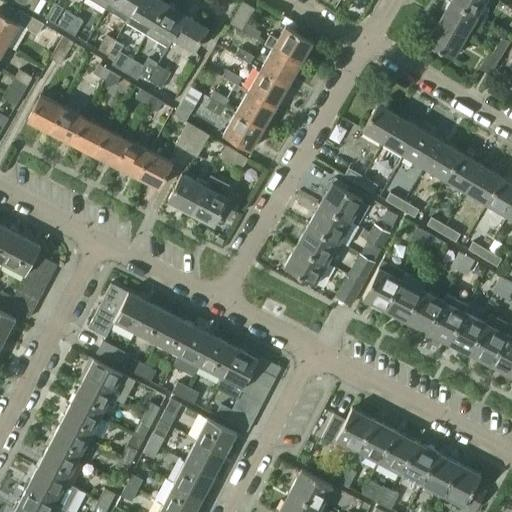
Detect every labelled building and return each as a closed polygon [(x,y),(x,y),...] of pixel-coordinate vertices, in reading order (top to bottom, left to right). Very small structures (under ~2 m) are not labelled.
[(46,0),(45,0),(26,0),(24,5),(38,13),(46,0)] [(110,0),(111,1),(131,13),(138,0),(110,0)] [(146,34),(165,2),(161,0),(138,0),(131,13),(126,21),(146,34)] [(477,15),(451,0),(449,0),(438,20),(465,35),(477,15)] [(485,0),(451,0),(477,15),(485,0)] [(243,1),(230,23),(256,38),(261,31),(246,23),(254,8),(243,1)] [(165,2),(146,34),(167,46),(172,38),(172,37),(185,14),(165,2)] [(18,9),(12,20),(0,12),(0,40),(7,44),(19,24),(37,34),(43,23),(18,9)] [(50,10),(46,18),(54,23),(59,15),(50,10)] [(66,10),(57,25),(64,29),(66,30),(74,15),(73,14),(66,10)] [(172,37),(172,38),(193,50),(207,27),(185,14),(172,37)] [(74,15),(66,30),(74,35),(83,20),(74,15)] [(465,35),(438,20),(426,41),(452,57),(465,35)] [(265,43),(272,48),(299,63),(312,41),(285,25),(277,38),(270,34),(265,43)] [(106,34),(98,49),(106,54),(115,39),(106,34)] [(61,63),(73,41),(63,35),(50,57),(61,63)] [(493,51),(501,56),(509,42),(501,37),(493,51)] [(115,39),(106,54),(115,59),(124,44),(115,39)] [(239,47),(235,54),(250,63),(254,55),(239,47)] [(299,63),(272,48),(260,69),(287,84),(299,63)] [(511,48),(502,66),(511,71),(511,48)] [(501,56),(493,51),(493,52),(489,50),(478,68),(490,75),(501,56)] [(148,78),(156,63),(148,59),(139,73),(148,78)] [(105,80),(111,70),(98,63),(93,72),(105,80)] [(156,63),(148,78),(161,86),(170,72),(156,63)] [(15,77),(28,84),(32,77),(19,69),(15,77)] [(237,84),(241,77),(226,69),(222,76),(237,84)] [(248,90),(275,106),(287,84),(260,69),(248,90)] [(111,70),(105,80),(115,85),(120,76),(111,70)] [(28,84),(15,77),(10,85),(23,92),(28,84)] [(141,88),(135,97),(147,104),(152,95),(141,88)] [(225,106),(229,99),(214,90),(210,97),(225,106)] [(235,112),(263,127),(275,106),(248,90),(235,112)] [(51,132),(64,106),(40,94),(27,119),(51,132)] [(152,95),(147,104),(148,105),(157,110),(162,102),(162,101),(153,95),(152,95)] [(184,99),(175,113),(186,119),(194,105),(184,99)] [(383,141),(399,115),(377,102),(362,129),(383,141)] [(72,143),(86,117),(64,106),(51,132),(72,143)] [(0,122),(4,125),(8,117),(0,112),(0,122)] [(223,134),(250,149),(263,127),(235,112),(223,134)] [(404,153),(419,127),(399,115),(383,141),(404,153)] [(86,117),(72,143),(95,154),(108,128),(86,117)] [(187,122),(175,144),(185,150),(198,128),(187,122)] [(424,166),(440,139),(419,127),(404,153),(424,166)] [(116,165),(130,140),(108,128),(95,154),(116,165)] [(198,128),(185,150),(188,151),(197,157),(209,135),(201,130),(198,128)] [(445,178),(461,152),(440,139),(424,166),(445,178)] [(130,140),(116,165),(138,176),(151,151),(130,140)] [(241,170),(248,158),(226,145),(219,157),(241,170)] [(151,151),(138,176),(159,187),(172,161),(151,151)] [(466,190),(481,164),(461,152),(445,178),(466,190)] [(486,202),(502,176),(481,164),(466,190),(486,202)] [(358,183),(363,176),(349,167),(344,175),(358,183)] [(191,212),(205,185),(181,173),(167,200),(191,212)] [(205,185),(191,212),(214,224),(219,214),(228,219),(240,196),(238,195),(230,191),(233,185),(211,174),(205,185)] [(363,176),(358,183),(373,192),(377,184),(363,176)] [(507,215),(511,205),(511,182),(502,176),(486,202),(507,215)] [(319,204),(350,220),(363,198),(332,181),(319,204)] [(400,208),(404,200),(390,192),(385,199),(400,208)] [(404,200),(400,208),(414,216),(419,209),(404,200)] [(350,220),(319,204),(308,224),(338,241),(350,220)] [(441,232),(445,224),(431,216),(427,224),(441,232)] [(0,261),(1,262),(17,233),(0,223),(0,261)] [(338,241),(308,224),(296,245),(326,262),(338,241)] [(370,232),(385,240),(389,232),(375,224),(370,232)] [(445,224),(441,232),(455,241),(460,233),(445,224)] [(417,226),(409,241),(417,245),(425,230),(417,226)] [(425,230),(417,245),(418,246),(425,249),(433,234),(426,231),(425,230)] [(385,240),(370,232),(366,239),(381,247),(385,240)] [(29,263),(35,252),(36,253),(36,252),(40,245),(17,233),(1,262),(24,274),(29,263)] [(482,256),(487,249),(473,241),(468,248),(482,256)] [(326,262),(296,245),(284,266),(314,283),(326,262)] [(487,249),(482,256),(497,265),(501,258),(487,249)] [(459,270),(467,255),(458,251),(451,266),(459,270)] [(35,252),(29,263),(51,275),(57,264),(36,252),(36,253),(35,252)] [(360,253),(355,262),(369,271),(375,261),(374,261),(360,253)] [(467,255),(459,270),(466,274),(474,259),(467,255)] [(382,259),(362,297),(385,309),(401,278),(405,271),(382,259)] [(25,275),(46,286),(51,275),(29,263),(24,274),(25,274),(25,275)] [(348,274),(363,282),(367,275),(353,267),(348,274)] [(363,282),(348,274),(336,296),(350,304),(363,282)] [(46,286),(25,275),(19,285),(40,296),(46,286)] [(500,295),(508,280),(500,276),(492,291),(500,295)] [(406,320),(422,289),(401,278),(385,309),(406,320)] [(511,281),(508,280),(500,295),(507,299),(511,289),(511,281)] [(111,282),(88,327),(107,336),(115,321),(122,325),(134,331),(149,301),(128,290),(128,291),(111,282)] [(40,296),(19,285),(13,296),(34,308),(40,296)] [(427,331),(443,300),(422,289),(406,320),(427,331)] [(3,291),(0,297),(0,301),(8,306),(8,307),(29,318),(34,308),(13,296),(3,291)] [(443,300),(427,331),(449,342),(465,311),(468,304),(447,293),(443,300)] [(149,301),(134,331),(155,342),(171,312),(149,301)] [(14,317),(0,309),(0,336),(3,338),(14,317)] [(470,353),(486,322),(465,311),(449,342),(470,353)] [(171,312),(155,342),(177,354),(192,324),(171,312)] [(486,322),(470,353),(491,364),(507,333),(511,324),(491,313),(490,315),(486,322)] [(192,324),(177,354),(198,365),(213,335),(192,324)] [(511,374),(511,335),(507,333),(491,364),(511,374)] [(213,335),(198,365),(220,376),(235,346),(213,335)] [(103,340),(96,353),(118,364),(125,351),(103,340)] [(220,376),(215,386),(237,398),(243,387),(248,377),(254,366),(258,358),(235,346),(220,376)] [(86,371),(82,379),(111,395),(124,402),(135,379),(91,356),(83,370),(86,371)] [(135,358),(129,370),(138,375),(139,375),(145,364),(144,363),(135,358)] [(145,364),(139,375),(150,381),(156,369),(145,364)] [(254,366),(248,377),(268,387),(269,388),(275,377),(274,376),(254,366)] [(248,377),(243,387),(263,398),(264,399),(269,388),(268,387),(248,377)] [(82,379),(71,400),(100,415),(111,395),(82,379)] [(177,381),(172,392),(181,397),(187,386),(177,381)] [(187,386),(181,397),(194,403),(200,392),(187,386)] [(243,387),(237,398),(257,409),(258,409),(264,399),(263,398),(243,387)] [(176,415),(182,403),(171,397),(165,409),(176,415)] [(237,398),(232,409),(253,420),(258,409),(257,409),(237,398)] [(71,400),(60,422),(89,437),(100,415),(71,400)] [(149,401),(143,412),(154,417),(160,406),(149,401)] [(221,403),(215,414),(246,430),(247,431),(253,420),(232,409),(221,403)] [(333,413),(320,438),(332,444),(335,438),(356,449),(357,449),(374,418),(373,418),(352,407),(345,419),(333,413)] [(143,412),(138,422),(149,427),(154,417),(143,412)] [(206,417),(195,438),(224,454),(236,432),(206,417)] [(374,418),(357,449),(378,460),(394,429),(374,418)] [(60,422),(48,444),(78,459),(89,437),(60,422)] [(136,429),(134,433),(142,437),(145,432),(138,428),(136,429)] [(399,471),(415,440),(394,429),(378,460),(399,471)] [(153,431),(148,442),(159,447),(164,437),(153,431)] [(195,438),(184,460),(213,475),(224,454),(195,438)] [(420,482),(437,451),(415,440),(399,471),(420,482)] [(148,442),(143,452),(154,457),(159,447),(148,442)] [(48,444),(37,465),(67,480),(78,459),(48,444)] [(137,449),(127,444),(121,455),(132,460),(137,449)] [(442,493),(458,462),(437,451),(420,482),(442,493)] [(116,465),(126,471),(132,460),(121,455),(116,465)] [(184,460),(173,481),(202,497),(213,475),(184,460)] [(340,462),(332,478),(340,483),(348,467),(348,466),(340,462)] [(458,462),(442,493),(464,505),(466,502),(477,507),(485,492),(474,486),(481,474),(458,462)] [(26,486),(26,487),(55,502),(67,509),(78,487),(66,481),(67,480),(37,465),(26,486)] [(348,467),(340,483),(348,487),(349,486),(357,471),(348,467)] [(332,485),(301,469),(290,491),(321,507),(332,485)] [(132,473),(126,484),(137,490),(143,479),(132,473)] [(173,481),(162,503),(179,511),(194,511),(202,497),(173,481)] [(121,495),(132,500),(137,490),(126,484),(126,485),(121,495)] [(382,486),(375,500),(381,504),(383,504),(391,489),(383,485),(382,486)] [(26,487),(15,507),(23,511),(50,511),(55,502),(26,487)] [(105,487),(99,498),(110,504),(115,493),(105,487)] [(391,489),(383,504),(391,509),(399,493),(391,489)] [(279,511),(318,511),(321,507),(290,491),(279,511)] [(99,498),(93,509),(99,511),(105,511),(110,504),(99,498)] [(179,511),(162,503),(157,511),(179,511)]
